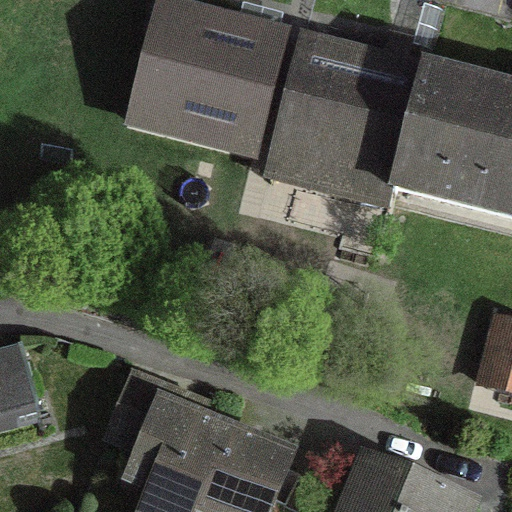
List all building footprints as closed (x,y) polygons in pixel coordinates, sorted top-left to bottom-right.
[(272,89),(284,40),(163,9),(134,126),(255,156),(268,106),(286,111),(273,164),(275,165),(276,161),(395,191),(394,195),(397,196),(398,192),(511,220),(511,97),(429,76),(427,76),(428,72),(425,71),(424,75),(406,70),(403,69),(405,60),(388,56),(386,65),(383,64),(306,45),(307,41),(304,40),(290,94),(272,89)] [(0,432),(36,423),(40,422),(21,350),(17,351),(17,352),(0,357),(0,432)] [(487,390),(511,395),(511,359),(495,355),(487,390)] [(197,511),(270,511),(291,462),(159,408),(164,396),(132,383),(109,439),(162,461),(141,511),(192,511),(193,510),(197,511)] [(473,511),(474,509),(370,467),(351,511),(473,511)]
